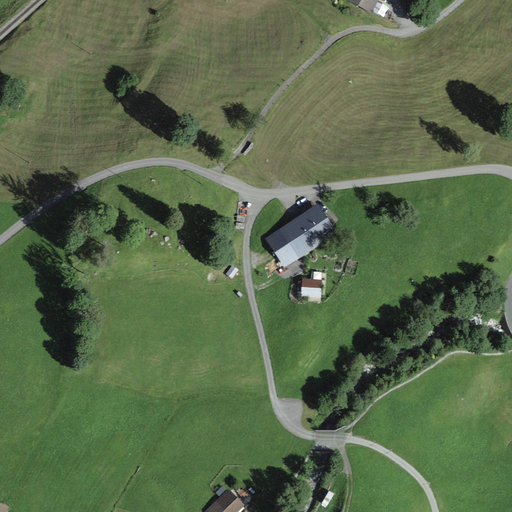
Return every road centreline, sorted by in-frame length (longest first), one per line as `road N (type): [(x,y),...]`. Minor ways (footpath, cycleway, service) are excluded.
road 1 (residential): [(511,172),(483,168),(256,193),(182,163),(140,163),(67,192),(0,241)]
road 2 (track): [(256,193),(247,271),(274,397),(284,421),(316,438)]
road 3 (track): [(336,440),(377,447),(401,462),(428,489),(435,511)]
